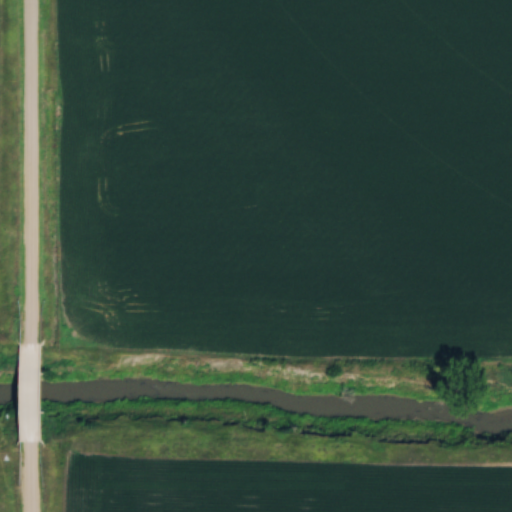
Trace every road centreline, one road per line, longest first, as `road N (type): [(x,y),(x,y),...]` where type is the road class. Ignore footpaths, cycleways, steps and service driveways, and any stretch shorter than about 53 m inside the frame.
road 1 (residential): [(30,351),(25,0)]
road 2 (residential): [(32,482),(30,351)]
